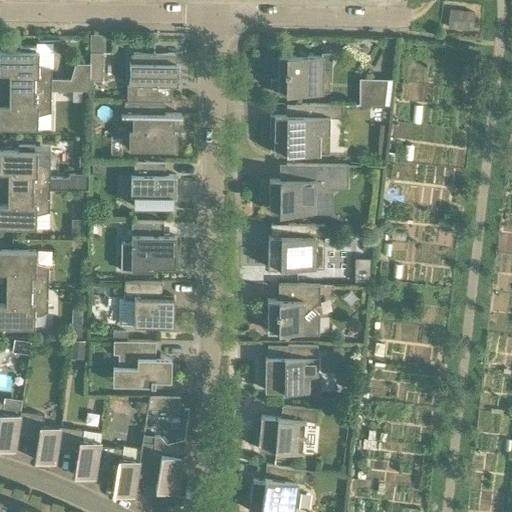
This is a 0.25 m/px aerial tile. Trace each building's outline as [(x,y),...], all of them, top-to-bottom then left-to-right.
[(449,10),(447,27),(471,30),(473,13),(449,10)] [(51,68),(38,65),(39,52),(36,52),(37,47),(19,46),(19,52),(0,51),(0,74),(9,74),(9,90),(51,91),(89,91),(90,81),(90,63),(74,63),(69,79),(51,78),(51,68)] [(270,92),(329,93),(329,70),(321,70),(322,57),(308,57),(298,51),(295,56),(278,56),(278,80),(270,80),(270,92)] [(90,53),(90,63),(90,81),(102,81),(103,53),(90,53)] [(133,53),(133,64),(130,64),(129,84),(127,84),(127,102),(164,102),(172,102),(172,85),(177,85),(178,64),(174,64),(175,54),(133,53)] [(359,105),(384,106),(387,80),(360,79),(359,105)] [(51,113),(51,91),(9,90),(9,106),(0,105),(0,128),(37,129),(37,117),(51,113)] [(82,92),(73,91),(72,102),(81,102),(82,92)] [(129,115),(128,149),(177,150),(177,116),(181,116),(181,115),(164,114),(164,102),(127,102),(124,102),(124,114),(121,114),(121,115),(129,115)] [(273,153),(329,154),(330,118),(342,118),(342,105),(295,104),(295,116),(270,116),(269,138),(273,138),(273,153)] [(19,146),(19,151),(0,150),(0,173),(7,174),(7,190),(49,190),(88,191),(89,174),(70,174),(70,179),(50,178),(50,168),(37,164),(37,152),(35,151),(35,146),(19,146)] [(165,162),(134,162),(134,175),(131,175),(130,197),(133,197),(133,207),(172,208),(172,197),(176,197),(176,176),(165,175),(165,162)] [(105,172),(105,164),(93,164),(93,172),(105,172)] [(269,212),(330,213),(331,188),(348,188),(348,165),(286,164),(286,180),(269,180),(269,193),(269,212)] [(49,213),(49,190),(7,190),(7,205),(0,205),(0,228),(36,229),(36,216),(49,213)] [(72,237),(84,237),(84,217),(72,217),(72,237)] [(163,222),(131,222),(131,243),(121,242),(120,270),(152,270),(152,267),(175,268),(175,252),(179,252),(179,238),(169,238),(169,236),(163,235),(163,222)] [(267,268),(280,268),(280,273),(293,273),(293,268),(323,269),(324,225),(271,224),(270,236),(268,236),(267,268)] [(6,289),(48,290),(48,268),(35,264),(35,251),(0,250),(0,273),(6,273),(6,289)] [(370,259),(366,259),(354,259),(354,282),(363,283),(369,283),(370,259)] [(119,325),(155,326),(173,327),(174,297),(162,296),(162,282),(124,281),(124,298),(119,298),(119,325)] [(319,302),(319,285),(278,284),(278,300),(267,300),(267,318),(263,322),(266,327),(266,332),(302,333),(301,335),(318,336),(319,315),(312,309),(319,302)] [(48,312),(48,290),(6,289),(5,305),(0,304),(0,327),(34,328),(34,316),(48,312)] [(83,336),(83,323),(70,324),(70,337),(83,336)] [(127,340),(127,331),(113,331),(113,340),(127,340)] [(29,355),(31,342),(15,340),(13,352),(29,355)] [(171,359),(155,358),(155,341),(113,340),(113,354),(117,354),(117,366),(112,365),(111,384),(150,384),(150,386),(154,386),(154,381),(171,381),(171,359)] [(73,342),(73,350),(83,350),(83,342),(73,342)] [(287,344),(287,358),(265,357),(265,391),(308,392),(308,377),(317,377),(317,345),(287,344)] [(149,397),(147,410),(180,410),(180,398),(149,397)] [(146,402),(135,401),(134,406),(137,411),(145,412),(146,402)] [(0,448),(15,451),(17,436),(20,415),(2,412),(3,403),(0,402),(0,448)] [(258,449),(274,451),(273,454),(297,456),(298,453),(302,453),(305,421),(316,422),(318,409),(282,406),(281,418),(261,416),(258,449)] [(55,463),(57,451),(60,427),(42,425),(44,415),(20,412),(20,415),(17,436),(37,439),(33,460),(55,463)] [(95,479),(96,470),(100,445),(100,443),(82,440),(83,430),(60,427),(57,451),(76,454),(73,475),(95,479)] [(160,437),(154,436),(143,434),(139,461),(139,466),(158,469),(155,490),(177,493),(182,457),(165,455),(166,444),(160,437)] [(112,494),(134,497),(139,466),(139,461),(121,458),(123,449),(100,445),(96,470),(116,473),(112,494)] [(292,511),(293,506),(297,507),(300,492),(295,491),(296,483),(304,484),(306,471),(278,467),(278,466),(266,464),(264,481),(252,479),(248,511),(251,511),(292,511)]
